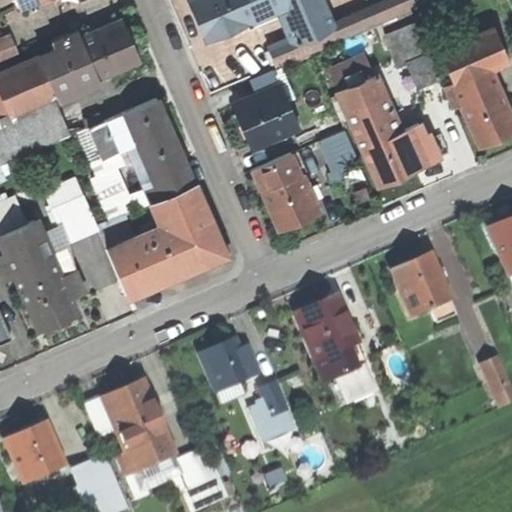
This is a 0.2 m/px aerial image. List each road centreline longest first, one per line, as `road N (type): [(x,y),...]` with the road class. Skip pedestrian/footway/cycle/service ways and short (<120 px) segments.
road 1 (residential): [(151,0),(271,275)]
road 2 (residential): [(0,392),(271,275)]
road 3 (residential): [(271,275),(511,167)]
